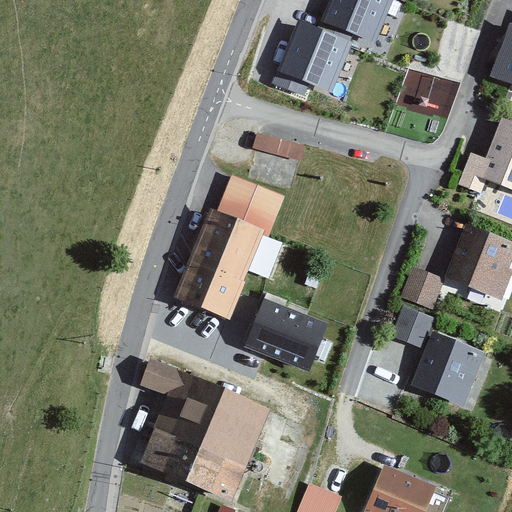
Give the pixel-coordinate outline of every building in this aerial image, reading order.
[(388,0),(333,0),(325,23),(372,41),(388,0)] [(349,41),(301,23),(282,73),(329,92),(349,41)] [(511,41),(500,73),(511,77),(511,41)] [(409,65),(400,103),(452,115),(460,77),(409,65)] [(511,121),(510,121),(492,162),(475,155),(462,188),(487,198),(494,182),(511,189),(511,121)] [(304,157),(307,143),(259,131),(255,145),(304,157)] [(253,173),(298,178),(300,156),(255,151),(253,173)] [(272,230),(218,208),(183,294),(236,316),(272,230)] [(511,280),(511,242),(475,227),(454,275),(505,297),(511,280)] [(415,269),(402,301),(432,312),(444,281),(415,269)] [(436,319),(407,308),(395,335),(425,347),(436,319)] [(321,330),(268,309),(250,355),(303,376),(321,330)] [(487,354),(441,335),(421,382),(468,401),(487,354)] [(277,410),(156,358),(145,384),(177,397),(150,458),(239,496),(277,410)] [(422,511),(432,491),(388,472),(371,511),(422,511)] [(337,511),(345,493),(311,480),(298,511),(337,511)] [(217,511),(234,511),(236,505),(220,502),(217,511)]
